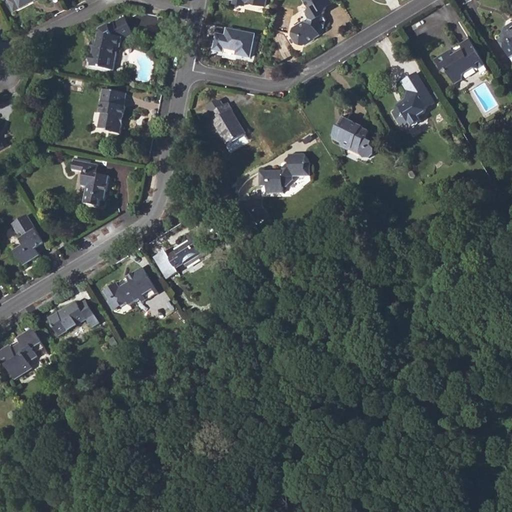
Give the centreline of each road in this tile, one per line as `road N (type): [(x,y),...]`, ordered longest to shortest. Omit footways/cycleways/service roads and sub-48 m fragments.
road 1 (residential): [(185,69),(160,201),(149,221),(0,312)]
road 2 (residential): [(427,0),(288,82),(185,69)]
road 3 (residential): [(2,69),(14,50),(113,0)]
